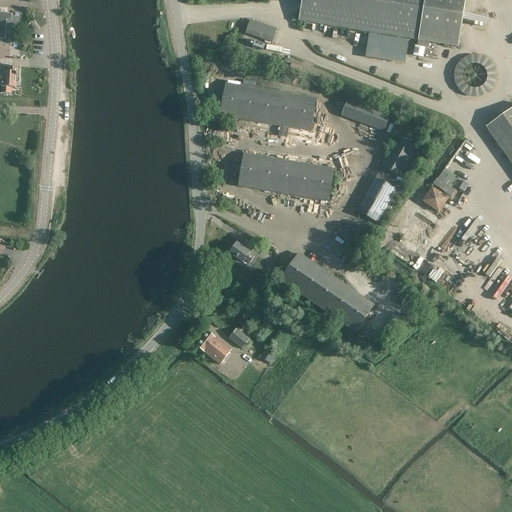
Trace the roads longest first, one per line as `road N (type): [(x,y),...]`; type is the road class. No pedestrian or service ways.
road 1 (unclassified): [(0,452),(59,425),(134,368),(188,295),(202,212),(175,0)]
road 2 (tertiary): [(0,301),(37,252),(45,218),(56,79),(49,0)]
road 3 (unknown): [(457,281),(432,257),(433,230),(485,185)]
